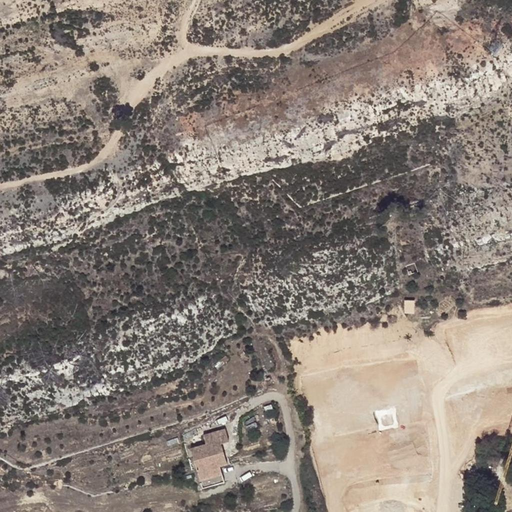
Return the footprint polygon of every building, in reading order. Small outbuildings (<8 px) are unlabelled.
[(383,310),(379,300),(369,304),(372,313),(383,310)] [(453,344),(452,341),(450,341),(449,338),(426,344),(428,352),(453,344)] [(415,374),(416,378),(417,384),(441,379),(436,352),(429,355),(414,354),(413,353),(412,352),(411,351),(410,350),(408,350),(407,351),(407,352),(400,355),(397,357),(390,360),(388,362),(370,367),(371,371),(359,374),(361,384),(378,380),(378,377),(403,370),(404,375),(405,376),(415,374)] [(378,377),(378,380),(379,382),(399,378),(398,376),(404,375),(403,370),(378,377)] [(80,387),(74,389),(76,395),(83,393),(80,387)] [(228,429),(206,435),(209,444),(194,448),(205,488),(227,481),(222,465),(230,463),(226,450),(221,452),(219,444),(224,443),(232,441),(228,429)]
